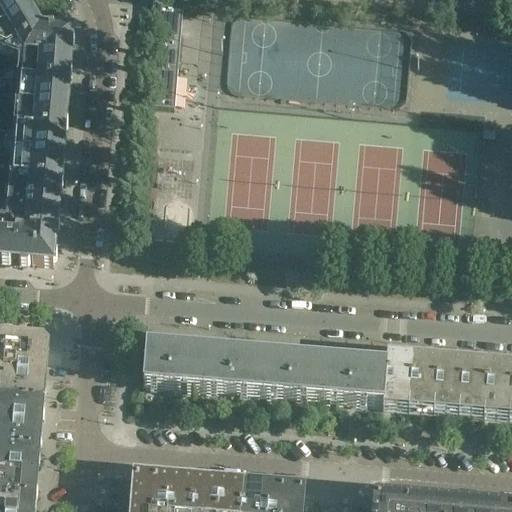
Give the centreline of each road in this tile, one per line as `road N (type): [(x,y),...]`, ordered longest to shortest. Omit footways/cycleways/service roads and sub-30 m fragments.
road 1 (residential): [(511,337),(89,303)]
road 2 (residential): [(89,303),(84,281),(103,52),(93,0)]
road 3 (residential): [(346,473),(83,452)]
road 4 (residential): [(511,487),(346,473)]
road 5 (residential): [(83,452),(89,303)]
